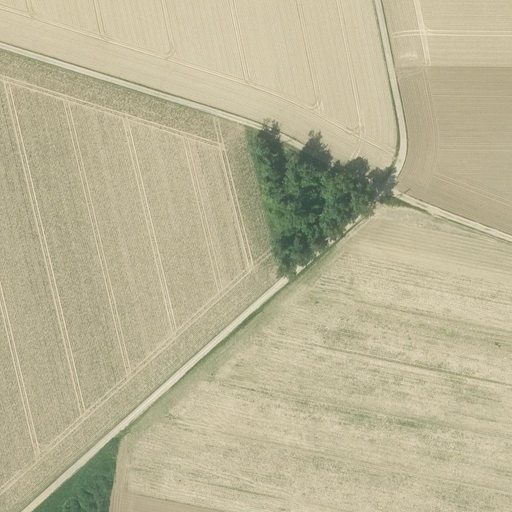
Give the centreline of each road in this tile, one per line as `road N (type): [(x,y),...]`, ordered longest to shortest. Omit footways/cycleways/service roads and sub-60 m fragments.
road 1 (unclassified): [(376,0),(402,132),(399,164),(383,191),(27,511)]
road 2 (track): [(511,238),(383,191),(245,122),(0,47)]
